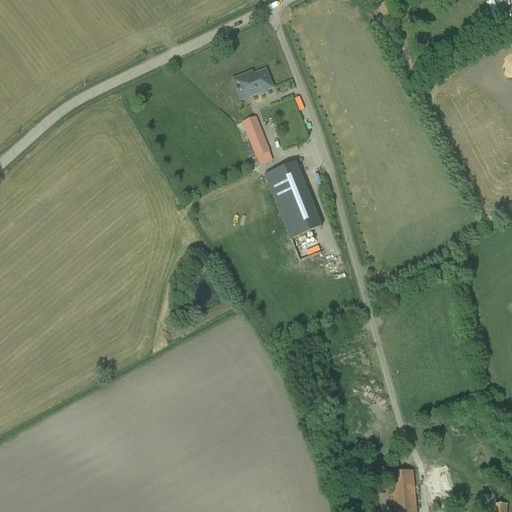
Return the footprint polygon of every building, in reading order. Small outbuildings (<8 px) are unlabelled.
[(494,17),(502,14),(498,2),(490,5),(494,17)] [(239,102),(271,89),(263,68),(231,80),(239,102)] [(262,169),(276,165),(262,120),(248,124),(262,169)] [(271,175),(292,244),(325,234),(304,165),(271,175)] [(311,253),(303,255),(305,263),(322,258),(319,245),(309,248),(311,253)] [(423,475),(394,476),(395,489),(402,489),(406,499),(411,497),(412,503),(404,506),(404,511),(428,511),(428,497),(423,485),(423,483),(421,477),(416,477),(423,475)]
